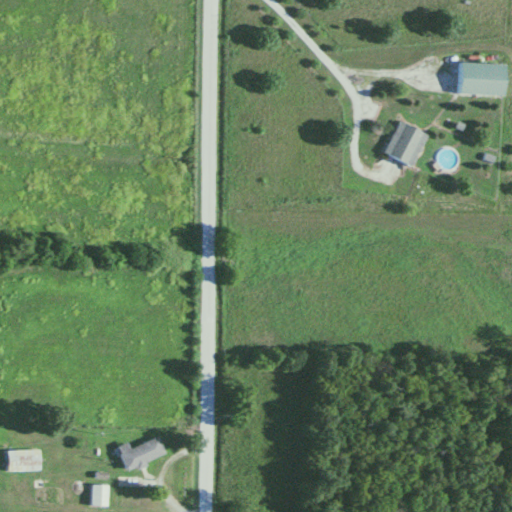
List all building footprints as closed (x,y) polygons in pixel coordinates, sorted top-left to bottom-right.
[(505,99),(506,65),(457,63),(456,98),(505,99)] [(413,166),(426,134),(397,122),(383,155),(413,166)] [(129,449),(127,443),(116,448),(125,471),(165,456),(157,438),(129,449)] [(39,451),(6,451),(6,472),(39,472),(39,451)] [(106,485),(90,485),(90,507),(106,507),(106,485)]
